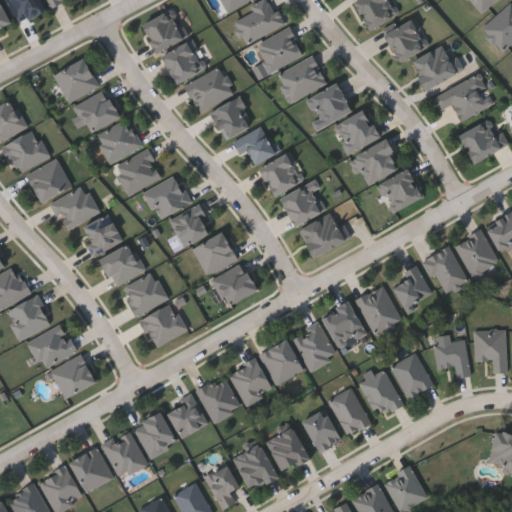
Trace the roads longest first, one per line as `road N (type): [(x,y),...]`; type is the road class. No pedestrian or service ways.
road 1 (residential): [(511,174),(0,467)]
road 2 (residential): [(302,295),(102,23)]
road 3 (residential): [(277,511),(472,403),(511,400)]
road 4 (residential): [(463,202),(393,97),(307,0)]
road 5 (residential): [(0,203),(81,296),(135,386)]
road 6 (residential): [(145,0),(0,76)]
